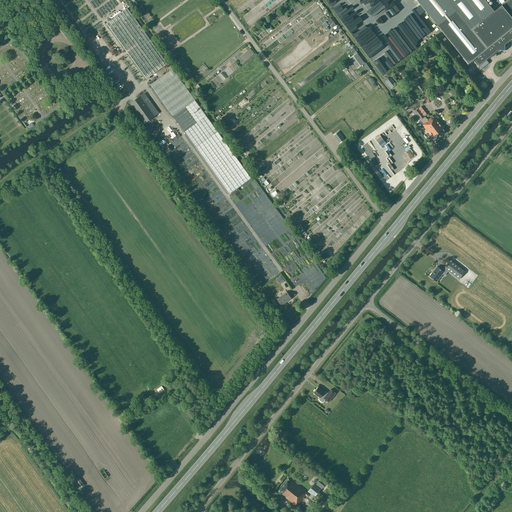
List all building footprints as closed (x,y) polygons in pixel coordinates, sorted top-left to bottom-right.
[(346,13),(359,2),(357,0),(352,0),(355,3),(348,9),(347,7),(344,10),(346,13)] [(389,0),(378,3),(379,10),(397,6),(396,3),(393,3),(392,0),(389,0)] [(483,0),(417,0),(468,63),(474,58),(476,60),(475,61),(477,65),(479,64),(479,65),(485,60),(487,61),(489,59),(488,57),(498,50),(506,50),(507,46),(505,44),(507,42),(509,44),(511,41),(510,40),(511,38),(511,0),(507,0),(493,12),(483,0)] [(309,19),(321,11),(317,6),(309,11),(310,13),(309,14),(307,12),(305,14),(302,16),(306,23),(310,20),(309,19)] [(359,16),(355,7),(346,12),(350,20),(359,16)] [(127,8),(106,23),(146,79),(167,64),(127,8)] [(357,68),(364,63),(357,53),(350,58),(357,68)] [(185,107),(196,123),(184,131),(229,194),(251,178),(172,68),(150,84),(173,116),(185,107)] [(384,81),(390,89),(396,84),(390,77),(384,81)] [(144,93),(130,103),(145,123),(159,113),(144,93)] [(173,116),(184,131),(196,123),(185,107),(173,116)] [(425,116),(419,108),(413,112),(411,114),(413,117),(415,115),(419,121),(416,123),(419,126),(422,124),(423,124),(422,124),(435,141),(447,132),(444,128),(443,128),(442,126),(435,116),(431,119),(431,118),(428,120),(425,116)] [(344,139),(338,131),(333,134),(339,142),(344,139)] [(446,269),(444,271),(437,266),(430,276),(437,281),(442,274),(445,275),(448,271),(459,279),(465,271),(452,261),(449,265),(447,264),(444,268),(446,269)] [(287,292),(277,299),(282,305),(291,298),(287,292)] [(318,387),(316,390),(315,389),(314,391),(314,392),(313,392),(320,398),(319,398),(319,400),(322,402),(323,402),(325,399),(329,402),(336,393),(331,389),(328,393),(325,391),(324,392),(318,387)] [(73,480),(78,489),(84,485),(78,477),(73,480)] [(300,502),(306,494),(307,496),(308,494),(307,493),(289,479),(288,480),(279,490),(278,492),(296,506),(299,502),(300,502)] [(314,484),(308,492),(311,494),(309,496),(312,499),(314,496),(320,489),(314,484)]
